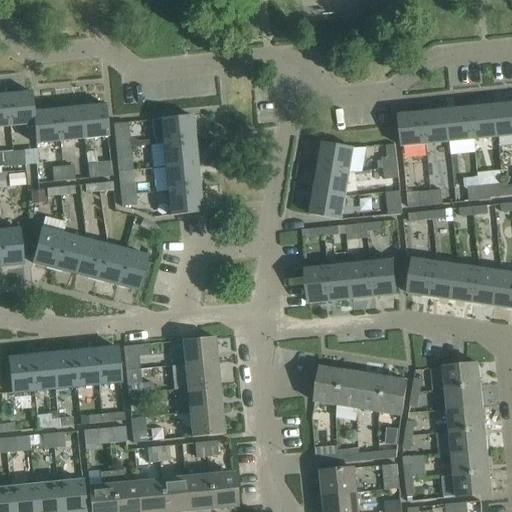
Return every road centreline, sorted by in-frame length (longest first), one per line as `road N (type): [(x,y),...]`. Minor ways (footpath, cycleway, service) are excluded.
road 1 (residential): [(0,25),(34,57),(107,49),(140,73),(282,59),(298,76)]
road 2 (residential): [(262,327),(401,319),(506,334)]
road 3 (residential): [(298,76),(314,91),(393,87),(437,55),(511,48)]
road 4 (residential): [(290,511),(272,482),(262,327)]
road 5 (residential): [(0,318),(75,330),(184,320)]
road 6 (residential): [(266,245),(298,76)]
road 7 (residential): [(184,320),(195,252),(266,245)]
